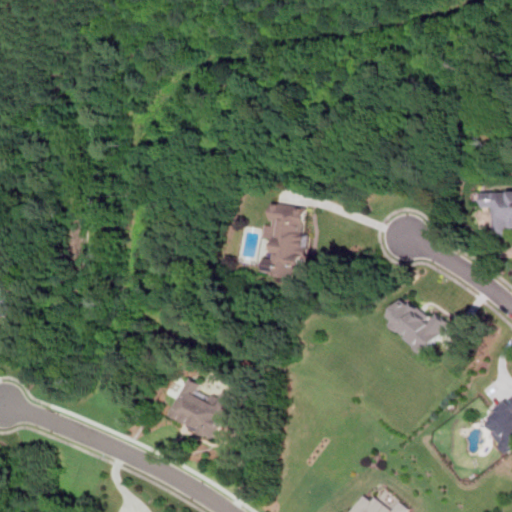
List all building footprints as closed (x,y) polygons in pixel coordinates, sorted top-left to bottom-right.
[(511,191),(487,192),(487,205),(498,204),(498,233),(506,232),(506,226),(511,225),(511,191)] [(278,201),(276,217),(279,218),(278,226),(270,225),(268,236),(280,238),(276,259),(268,257),(266,270),(278,272),(277,276),(296,279),(297,269),(308,270),(314,232),(307,231),(311,206),(278,201)] [(0,315),(3,315),(5,311),(18,309),(13,282),(10,279),(4,281),(2,284),(0,284),(0,315)] [(404,298),(390,315),(396,320),(394,324),(408,335),(406,338),(427,355),(453,324),(439,313),(435,318),(420,307),(418,310),(404,298)] [(177,413),(197,378),(207,383),(204,390),(215,396),(220,394),(224,397),(228,390),(239,396),(233,407),(236,410),(228,425),(224,423),(216,437),(210,434),(209,434),(194,426),(195,423),(177,413)] [(511,396),(496,409),(498,412),(491,417),(493,419),(489,422),(496,430),(493,432),(508,451),(511,447),(511,396)] [(407,511),(411,508),(401,500),(393,510),(376,497),(372,501),(364,495),(350,511),(407,511)]
